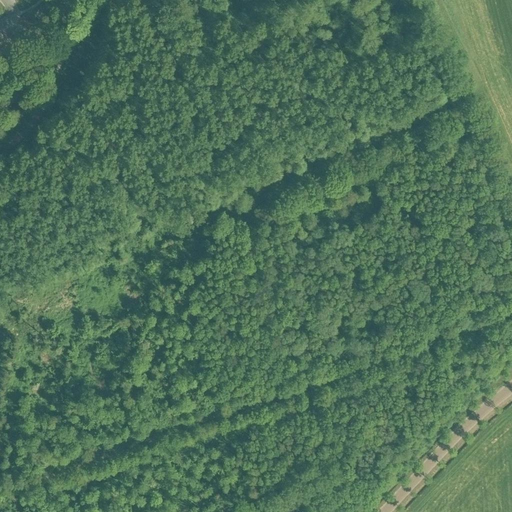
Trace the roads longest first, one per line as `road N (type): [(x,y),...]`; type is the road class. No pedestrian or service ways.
road 1 (track): [(5,491),(511,312)]
road 2 (track): [(455,108),(179,227),(136,200),(112,143),(55,78)]
road 3 (track): [(511,210),(471,116),(449,105),(402,0)]
road 4 (tertiary): [(383,511),(511,388)]
